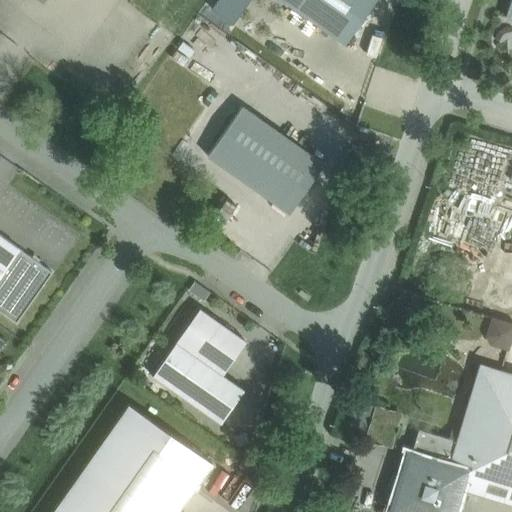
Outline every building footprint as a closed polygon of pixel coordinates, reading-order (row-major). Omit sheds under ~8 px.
[(374,0),(283,0),(346,42),(374,0)] [(324,164),(242,106),(207,155),(289,213),(324,164)] [(52,272),(0,235),(0,311),(16,323),(52,272)] [(246,341),(199,308),(175,341),(222,374),(246,341)] [(511,319),(490,314),(484,340),(509,346),(511,332),(511,319)] [(222,374),(175,341),(151,375),(220,424),(244,390),(222,374)] [(511,374),(480,365),(450,465),(465,470),(460,487),(511,502),(511,374)] [(128,403),(51,511),(175,511),(211,462),(128,403)] [(402,413),(376,406),(366,439),(392,447),(402,413)] [(450,465),(408,452),(401,475),(394,473),(390,485),(397,487),(391,510),(397,511),(452,511),(460,487),(465,470),(450,465)]
